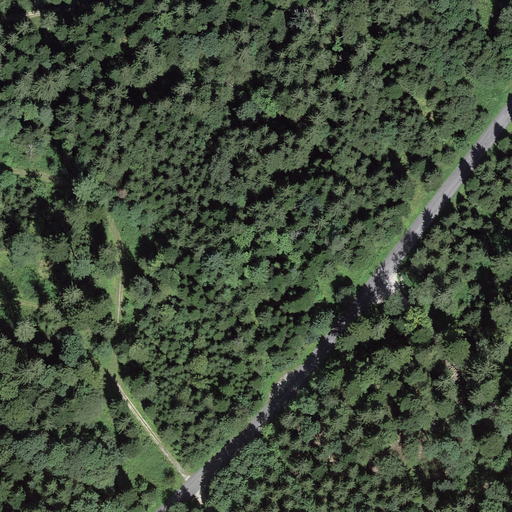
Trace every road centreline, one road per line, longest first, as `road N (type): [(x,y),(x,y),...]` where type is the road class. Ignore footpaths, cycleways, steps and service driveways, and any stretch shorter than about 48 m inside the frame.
road 1 (tertiary): [(164,511),(292,389),(511,110)]
road 2 (track): [(0,171),(73,187),(115,232),(122,262),(116,377),(124,402),(191,486)]
road 3 (track): [(381,275),(511,433)]
road 4 (track): [(0,307),(41,314),(122,395)]
road 5 (track): [(0,21),(127,0)]
